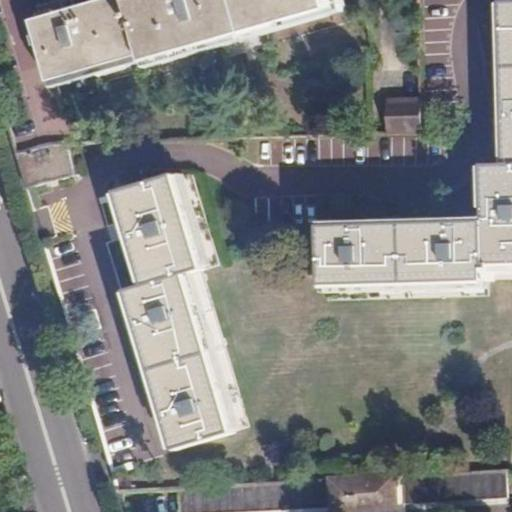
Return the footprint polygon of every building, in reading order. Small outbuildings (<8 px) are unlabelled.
[(345,16),(341,0),(140,0),(129,3),(127,0),(115,0),(37,21),(53,82),(144,60),(147,65),(345,16)] [(511,16),(505,16),(508,110),(511,110),(511,122),(508,122),(510,162),(488,164),(489,218),(473,219),(473,230),(465,230),(465,219),(378,222),(378,233),(368,234),(367,223),(324,225),(327,285),(491,279),(491,262),(511,261),(511,16)] [(388,97),(390,133),(424,131),(423,95),(388,97)] [(53,144),(17,155),(27,189),(76,175),(68,144),(53,144)] [(176,176),(117,194),(120,200),(130,232),(140,230),(143,240),(134,244),(146,285),(128,290),(141,333),(150,329),(153,339),(144,343),(163,403),(171,400),(174,409),(165,413),(177,452),(235,435),(186,273),(203,267),(176,176)] [(120,200),(117,194),(98,199),(101,207),(120,200)] [(473,219),(465,219),(465,230),(473,230),(473,219)] [(378,222),(367,223),(368,234),(378,233),(378,222)] [(140,230),(130,232),(134,244),(143,240),(140,230)] [(141,333),(144,343),(153,339),(150,329),(141,333)] [(163,403),(165,413),(174,409),(171,400),(163,403)] [(133,462),(112,468),(115,474),(135,469),(133,462)] [(510,470),(179,488),(179,511),(242,511),(334,508),(335,511),(398,509),(398,507),(406,506),(406,502),(510,497),(510,470)]
